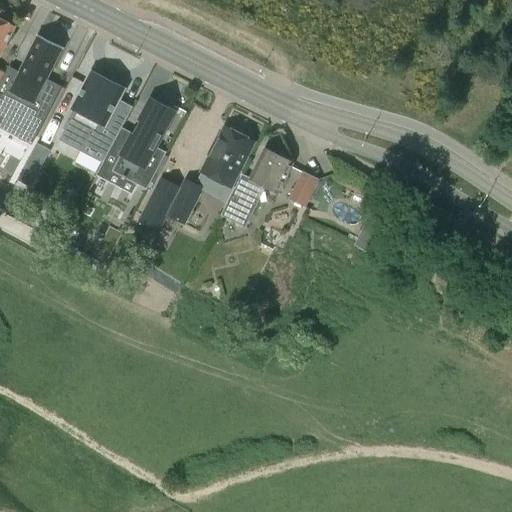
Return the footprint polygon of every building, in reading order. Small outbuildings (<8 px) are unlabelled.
[(0,56),(15,27),(5,22),(6,20),(0,16),(0,56)] [(47,79),(63,49),(38,36),(22,67),(25,68),(9,98),(30,109),(45,78),(47,79)] [(80,150),(84,143),(108,155),(132,109),(119,101),(125,90),(91,72),(72,109),(73,110),(62,130),(66,132),(61,140),(80,150)] [(139,122),(141,124),(135,135),(133,134),(112,172),(122,177),(121,179),(125,181),(126,180),(147,191),(167,153),(156,148),(173,116),(149,103),(139,122)] [(167,216),(185,225),(203,190),(208,192),(215,179),(231,187),(254,144),(225,129),(219,140),(217,139),(208,156),(211,157),(196,186),(186,180),(167,216)] [(293,164),(265,150),(250,179),(242,175),(235,188),(219,220),(243,232),(257,204),(251,201),(259,185),(278,194),(293,164)] [(303,173),(290,199),(305,206),(317,180),(303,173)] [(139,221),(159,231),(181,189),(161,178),(139,221)] [(109,229),(92,268),(105,273),(122,236),(109,229)]
